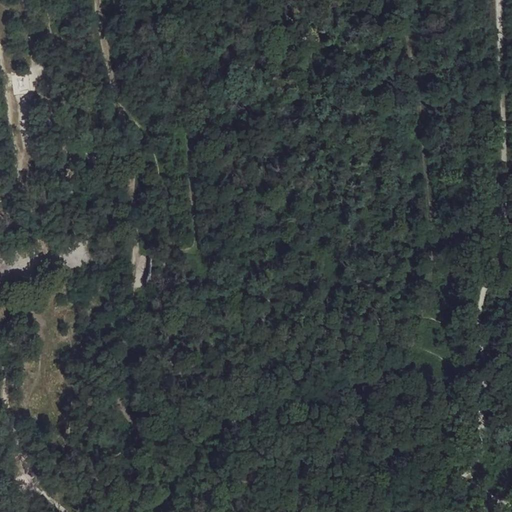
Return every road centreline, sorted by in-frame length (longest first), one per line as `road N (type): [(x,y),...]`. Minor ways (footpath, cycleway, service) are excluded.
road 1 (track): [(499,0),(506,212),(477,328),(492,408),(469,475)]
road 2 (track): [(122,109),(150,136),(168,233),(187,248),(198,236),(181,111),(183,88),(196,72)]
road 3 (track): [(0,215),(134,198),(131,146),(98,0)]
road 4 (track): [(0,199),(19,164),(0,51)]
